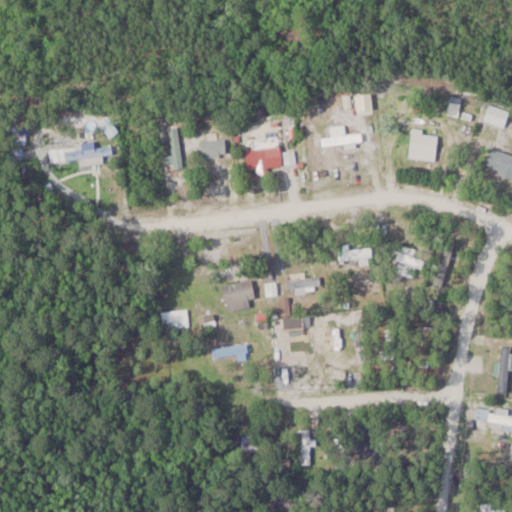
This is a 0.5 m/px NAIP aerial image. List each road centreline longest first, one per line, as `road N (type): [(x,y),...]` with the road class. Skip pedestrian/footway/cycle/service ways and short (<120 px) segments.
road 1 (residential): [(511,227),(416,194),(0,244)]
road 2 (residential): [(442,511),(464,326),(500,223)]
road 3 (residential): [(455,400),(226,405)]
